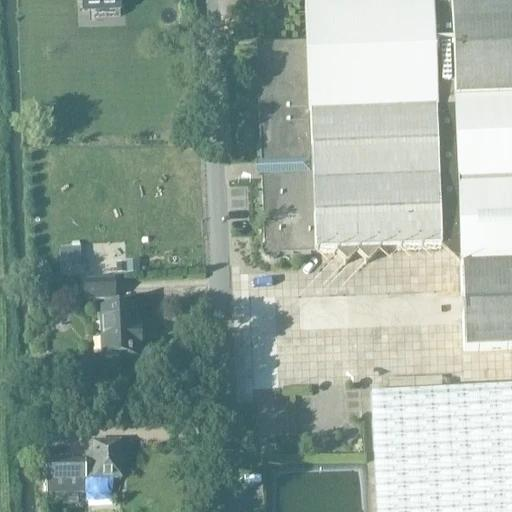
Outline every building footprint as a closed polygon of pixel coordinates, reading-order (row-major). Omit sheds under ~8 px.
[(511,0),(449,0),(450,3),(433,3),(432,0),(354,0),(304,2),(306,44),(256,46),(263,246),(265,246),(264,249),(263,252),(262,255),(264,258),(266,259),(269,261),(272,261),(275,260),(277,258),(278,255),(280,256),(337,254),(347,263),(357,253),(368,263),(377,252),(441,250),(440,244),(459,244),(460,267),(463,353),(511,351),(511,0)] [(423,280),(425,289),(442,285),(440,276),(423,280)] [(114,281),(83,282),(84,301),(104,300),(104,308),(100,309),(102,359),(137,357),(137,353),(141,353),(140,337),(136,338),(135,307),(115,308),(114,281)] [(459,340),(459,326),(433,327),(433,341),(459,340)] [(364,355),(418,366),(420,355),(366,345),(364,355)] [(424,365),(423,378),(437,379),(438,367),(424,365)] [(511,511),(511,386),(507,387),(370,394),(375,511),(511,511)] [(85,481),(121,480),(120,443),(92,443),(92,456),(84,456),(85,460),(45,461),(45,481),(46,482),(46,495),(86,495),(85,481)]
